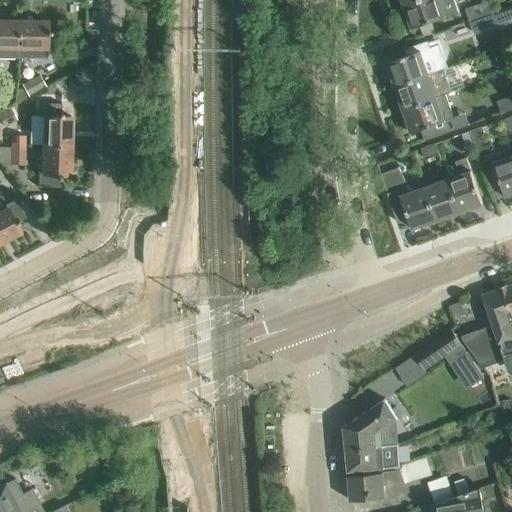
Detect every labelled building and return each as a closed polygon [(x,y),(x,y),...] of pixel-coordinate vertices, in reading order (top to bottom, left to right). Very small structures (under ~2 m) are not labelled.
[(454,0),(416,0),(404,4),(412,27),(411,28),(411,29),(458,12),(454,0)] [(464,9),(469,21),(493,12),(490,3),(489,0),(464,9)] [(493,12),(469,21),(473,33),(497,24),(493,12)] [(19,18),(0,17),(0,57),(18,58),(17,57),(18,57),(19,18)] [(47,30),(47,19),(19,18),(18,57),(47,57),(47,52),(59,52),(60,31),(59,31),(59,32),(51,32),(51,30),(47,30)] [(405,56),(386,63),(386,64),(388,64),(395,86),(443,69),(448,67),(442,49),(431,53),(429,48),(421,51),(405,56)] [(395,86),(403,109),(446,94),(445,94),(451,91),(443,69),(395,86)] [(46,86),(39,74),(22,84),(28,96),(46,86)] [(446,94),(403,109),(411,132),(410,132),(410,133),(421,129),(425,140),(458,128),(454,117),(446,94)] [(501,113),(511,109),(511,95),(497,101),(501,113)] [(44,145),(72,145),(70,145),(71,116),(63,116),(63,112),(60,112),(61,104),(41,103),(41,116),(45,116),(44,145)] [(0,129),(17,120),(10,108),(0,113),(0,129)] [(511,115),(503,119),(507,129),(511,127),(511,115)] [(469,131),(478,155),(491,151),(482,126),(469,131)] [(11,135),(11,144),(25,144),(26,135),(11,135)] [(435,143),(420,148),(424,158),(439,153),(435,143)] [(0,147),(0,161),(2,164),(25,165),(25,144),(11,144),(11,147),(0,147)] [(44,145),(44,172),(39,172),(39,186),(59,186),(58,186),(59,178),(61,178),(61,174),(69,174),(70,146),(72,146),(72,145),(44,145)] [(493,162),(505,196),(506,197),(507,197),(506,195),(511,193),(511,146),(504,149),(507,157),(493,162)] [(447,179),(459,212),(481,204),(482,205),(483,205),(467,158),(466,157),(465,158),(455,161),(460,175),(447,179)] [(411,192),(399,167),(397,167),(398,168),(382,173),(378,163),(377,164),(397,222),(399,221),(398,220),(408,217),(413,230),(414,229),(414,228),(436,220),(425,187),(411,192)] [(425,187),(436,220),(459,212),(447,179),(425,187)] [(16,199),(5,205),(7,209),(0,212),(0,241),(20,231),(16,224),(20,222),(19,220),(24,217),(25,218),(25,217),(16,199)] [(511,284),(503,287),(511,311),(511,284)] [(483,367),(506,359),(508,367),(511,368),(511,311),(503,287),(483,294),(493,324),(461,335),(463,340),(483,367)] [(451,328),(413,354),(414,355),(424,370),(449,353),(471,386),(484,378),(462,345),(452,330),(451,328)] [(344,426),(343,427),(346,451),(394,445),(392,434),(391,422),(397,418),(396,415),(385,399),(344,426)] [(511,412),(509,400),(497,403),(504,428),(511,425),(511,412)] [(399,445),(394,445),(346,451),(348,472),(398,467),(397,463),(400,462),(399,445)] [(428,474),(423,460),(399,467),(400,470),(348,475),(351,501),(385,497),(384,485),(401,483),(428,474)] [(430,498),(454,491),(450,475),(426,482),(430,498)] [(0,511),(51,511),(65,505),(65,504),(48,511),(43,511),(32,489),(23,494),(15,478),(1,486),(0,483),(0,511)] [(485,511),(481,488),(426,506),(426,511),(485,511)]
